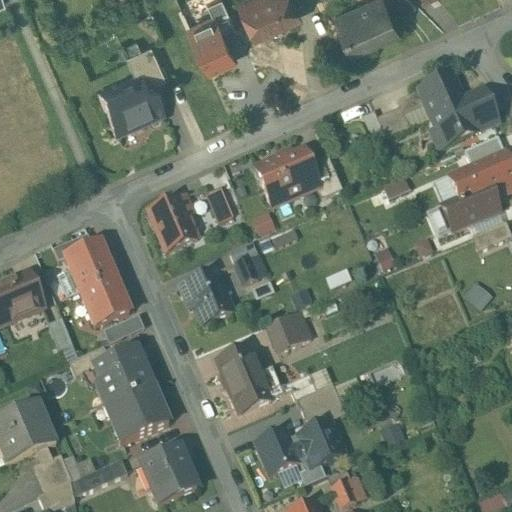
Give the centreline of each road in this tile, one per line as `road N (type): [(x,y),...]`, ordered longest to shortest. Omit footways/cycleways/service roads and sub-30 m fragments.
road 1 (residential): [(108,200),(467,40)]
road 2 (residential): [(242,511),(108,200)]
road 3 (residential): [(108,200),(0,254)]
